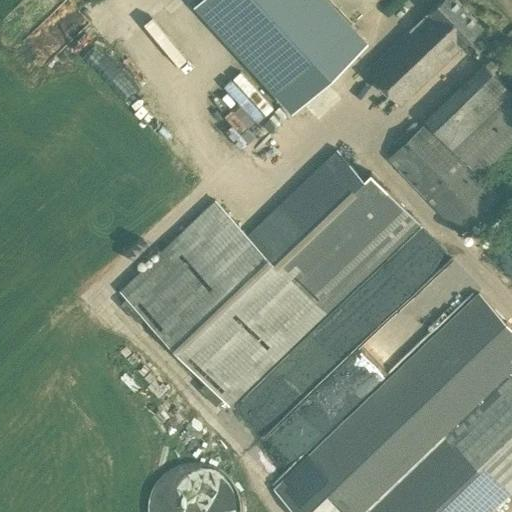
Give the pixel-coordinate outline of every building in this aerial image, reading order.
[(274,92),(349,24),(327,0),(194,0),(193,2),(274,92)] [(401,105),(481,28),(454,0),(439,0),(367,70),(401,105)] [(66,60),(97,37),(91,28),(59,51),(66,60)] [(511,143),(511,93),(509,91),(491,71),(495,67),(489,61),(386,159),(459,236),(498,199),(477,177),(511,143)] [(225,85),(240,100),(226,115),(245,133),(274,102),(240,70),(225,85)] [(327,79),(250,147),(268,167),(345,99),(327,79)] [(231,405),(421,224),(373,172),(365,179),(338,151),(250,235),(215,198),(121,288),(231,405)] [(489,511),(511,490),(511,326),(480,293),(283,480),(313,511),(489,511)] [(178,479),(165,482),(169,504),(177,504),(183,511),(225,511),(227,511),(228,511),(236,504),(220,502),(217,487),(216,487),(213,474),(204,464),(196,463),(175,468),(178,479)]
